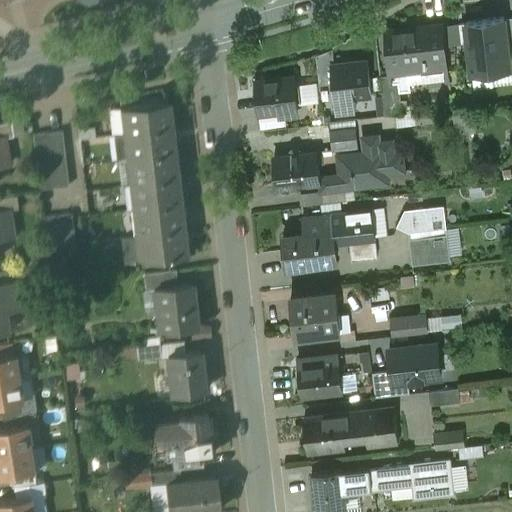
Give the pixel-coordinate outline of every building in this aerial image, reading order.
[(511,60),(505,18),(488,21),(495,71),(511,68),(511,60)] [(488,21),(470,24),(477,73),(495,71),(488,21)] [(459,24),(442,25),(444,45),(461,43),(459,24)] [(442,25),(386,31),(391,70),(408,68),(409,80),(448,76),(444,45),(442,25)] [(367,60),(331,64),(335,98),(371,94),(367,60)] [(392,75),(380,76),(384,116),(402,114),(399,81),(392,81),(392,75)] [(294,77),(255,82),(259,114),(278,112),(297,110),(294,77)] [(168,103),(118,109),(121,135),(171,129),(168,103)] [(278,112),(259,114),(260,130),(285,127),(284,116),(279,117),(278,112)] [(10,122),(0,124),(0,137),(2,137),(3,139),(12,137),(10,122)] [(171,129),(121,135),(124,160),(175,155),(171,129)] [(355,129),(331,132),(333,149),(357,146),(355,129)] [(61,130),(32,134),(35,161),(64,158),(61,130)] [(378,134),(362,136),(364,152),(337,155),(339,175),(319,177),(320,183),(321,190),(343,188),(388,182),(387,173),(404,171),(401,152),(394,153),(393,140),(379,141),(378,134)] [(316,152),(273,157),(277,188),(320,183),(319,177),(316,152)] [(175,155),(124,160),(127,186),(178,180),(175,155)] [(64,158),(35,161),(39,189),(68,185),(64,158)] [(178,180),(127,186),(130,211),(181,205),(178,180)] [(343,188),(321,190),(323,203),(345,201),(343,188)] [(15,196),(0,198),(0,210),(6,210),(7,212),(17,210),(15,196)] [(181,205),(130,211),(133,237),(184,231),(181,205)] [(442,206),(403,211),(394,225),(407,234),(445,229),(442,206)] [(0,210),(0,239),(11,238),(7,212),(6,210),(0,210)] [(371,210),(302,218),(304,235),(282,237),(286,268),(336,262),(334,241),(349,240),(352,260),(376,258),(371,210)] [(71,214),(42,217),(45,244),(74,241),(71,214)] [(184,231),(133,237),(137,262),(187,257),(184,231)] [(446,236),(408,240),(410,255),(448,251),(446,236)] [(27,267),(0,271),(0,283),(19,280),(20,282),(29,281),(27,267)] [(191,283),(177,285),(175,270),(143,274),(145,291),(157,290),(160,314),(163,313),(165,329),(158,330),(159,332),(196,328),(193,300),(191,301),(189,286),(191,285),(191,283)] [(0,283),(0,331),(6,331),(3,312),(24,308),(20,282),(19,280),(0,283)] [(335,293),(289,298),(294,338),(340,332),(338,316),(335,293)] [(425,315),(390,319),(392,336),(422,333),(427,332),(425,315)] [(159,344),(134,347),(136,362),(160,359),(159,344)] [(393,383),(409,382),(441,378),(437,344),(389,349),(392,371),(393,383)] [(199,352),(167,356),(169,379),(171,396),(204,391),(199,352)] [(14,354),(0,356),(0,380),(17,378),(14,354)] [(336,356),(312,359),(313,366),(297,368),(301,396),(340,391),(336,356)] [(393,383),(392,371),(373,373),(376,397),(410,393),(409,382),(393,383)] [(17,378),(0,380),(0,404),(21,401),(17,378)] [(458,388),(429,391),(431,405),(460,402),(458,388)] [(394,407),(364,411),(366,431),(365,432),(366,441),(367,446),(398,443),(394,407)] [(364,411),(303,419),(308,453),(343,448),(343,444),(366,441),(365,432),(366,431),(364,411)] [(206,415),(176,418),(177,421),(153,423),(155,438),(164,445),(173,444),(174,456),(187,455),(187,456),(202,455),(210,455),(206,415)] [(25,425),(0,429),(0,453),(29,449),(25,425)] [(464,432),(434,435),(436,450),(465,447),(464,432)] [(29,449),(0,453),(0,477),(33,472),(29,449)] [(202,455),(187,456),(187,455),(174,456),(169,457),(171,471),(179,470),(204,468),(202,455)] [(409,463),(410,465),(412,487),(414,497),(414,500),(456,495),(451,458),(409,463)] [(410,465),(370,470),(373,489),(371,489),(372,491),(392,489),(412,487),(410,465)] [(370,467),(341,471),(344,492),(371,489),(373,489),(370,470),(370,467)] [(171,471),(150,473),(151,488),(165,486),(165,485),(181,483),(179,470),(171,471)] [(341,471),(312,474),(316,511),(318,511),(346,509),(344,492),(341,471)] [(181,483),(165,485),(165,486),(168,511),(208,511),(219,511),(215,479),(181,483)] [(412,487),(392,489),(393,499),(414,497),(412,487)] [(31,511),(29,497),(0,501),(0,511),(31,511)]
